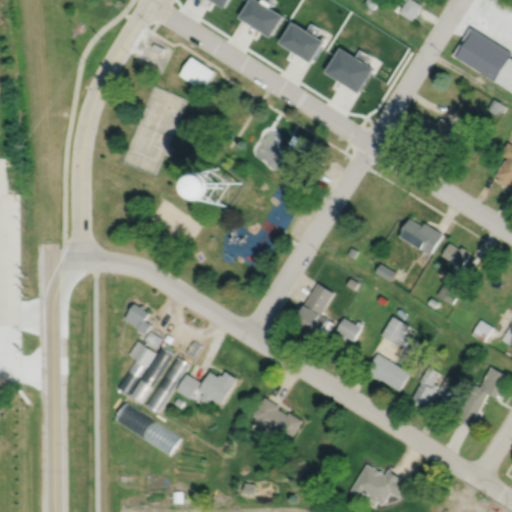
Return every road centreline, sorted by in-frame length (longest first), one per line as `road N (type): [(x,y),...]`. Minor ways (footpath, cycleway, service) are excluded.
road 1 (residential): [(74,264),(112,261),(151,272),(511,498)]
road 2 (residential): [(148,3),(511,234)]
road 3 (residential): [(248,335),(457,0)]
road 4 (residential): [(84,260),(79,167),(86,119),(150,0)]
road 5 (residential): [(74,264),(56,286),(51,314),(53,511)]
